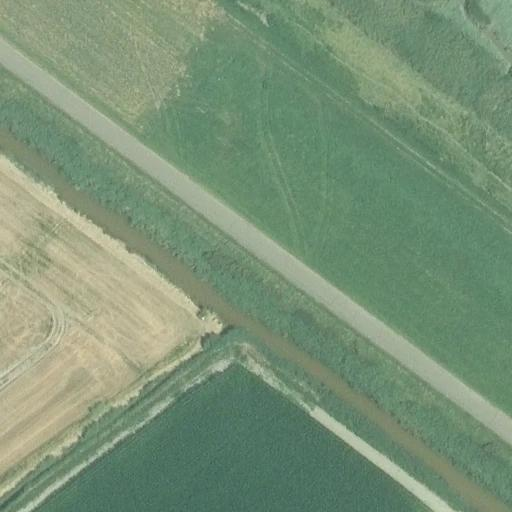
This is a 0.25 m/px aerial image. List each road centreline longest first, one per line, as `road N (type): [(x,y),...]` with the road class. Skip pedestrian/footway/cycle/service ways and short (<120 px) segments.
road 1 (unclassified): [(511,431),(0,48)]
road 2 (track): [(511,262),(160,0)]
